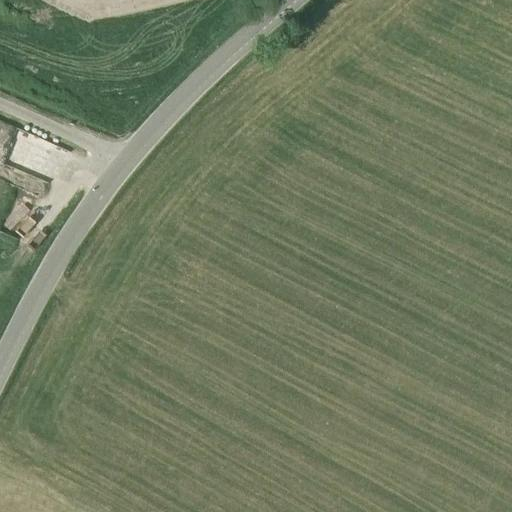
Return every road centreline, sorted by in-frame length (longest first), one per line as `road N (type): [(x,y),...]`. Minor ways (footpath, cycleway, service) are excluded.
road 1 (tertiary): [(0,370),(66,241),(130,160)]
road 2 (tertiary): [(130,160),(291,0)]
road 3 (residential): [(130,160),(0,104)]
